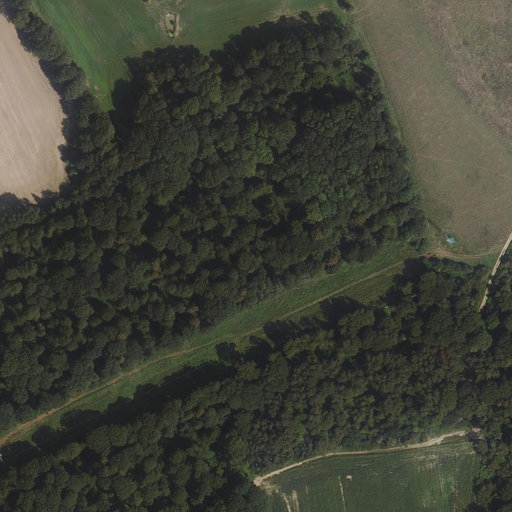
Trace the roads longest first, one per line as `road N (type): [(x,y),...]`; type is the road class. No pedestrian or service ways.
road 1 (track): [(496,264),(419,257),(208,357),(124,380),(0,443)]
road 2 (track): [(511,239),(496,264),(468,356),(482,430),(477,447),(294,474),(273,487),(274,511)]
